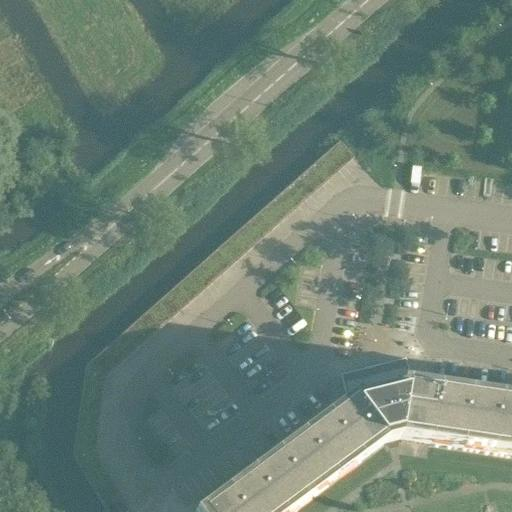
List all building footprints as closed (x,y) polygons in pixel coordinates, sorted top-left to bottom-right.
[(339,143),(330,150),(345,167),(353,159),(339,143)] [(337,174),(345,167),(330,150),(322,158),(337,174)] [(328,181),(337,174),(322,158),(314,165),(328,181)] [(320,189),(328,181),(314,165),(306,172),(320,189)] [(312,196),(320,189),(306,172),(297,180),(312,196)] [(304,203),(312,196),(297,180),(289,187),(304,203)] [(296,211),(304,203),(289,187),(281,194),(296,211)] [(287,218),(296,211),(281,194),(273,201),(287,218)] [(279,225),(287,218),(273,201),(265,209),(279,225)] [(271,232),(279,225),(265,209),(256,216),(271,232)] [(263,240),(271,232),(256,216),(248,223),(263,240)] [(254,247),(263,240),(248,223),(240,231),(254,247)] [(246,254),(254,247),(240,231),(232,238),(246,254)] [(238,262),(246,254),(232,238),(223,245),(238,262)] [(223,245),(215,252),(230,269),(238,262),(223,245)] [(221,276),(230,269),(215,252),(207,260),(221,276)] [(213,283),(221,276),(207,260),(199,267),(213,283)] [(205,291),(213,283),(199,267),(190,274),(205,291)] [(182,282),(197,298),(205,291),(190,274),(182,282)] [(182,282),(174,289),(189,305),(197,298),(182,282)] [(180,313),(189,305),(174,289),(166,296),(180,313)] [(172,320),(180,313),(166,296),(157,303),(172,320)] [(164,327),(172,320),(157,303),(149,311),(164,327)] [(156,335),(164,327),(149,311),(141,318),(156,335)] [(147,342),(156,335),(141,318),(133,325),(147,342)] [(139,349),(147,342),(133,325),(124,333),(139,349)] [(131,356),(139,349),(124,333),(116,340),(131,356)] [(123,364),(131,356),(116,340),(108,347),(123,364)] [(114,371),(123,364),(108,347),(100,354),(114,371)] [(106,378),(114,371),(100,354),(91,362),(106,378)] [(511,458),(511,401),(406,386),(407,382),(410,381),(404,360),(372,369),(339,377),(345,398),(347,397),(350,400),(199,511),(293,511),(384,445),(399,441),(400,441),(511,458)] [(106,379),(106,378),(91,362),(85,367),(83,380),(105,383),(106,379)] [(83,380),(82,391),(103,394),(105,383),(83,380)] [(103,394),(82,391),(80,401),(102,405),(103,394)] [(80,401),(78,412),(100,416),(102,405),(80,401)] [(99,426),(100,416),(78,412),(77,423),(99,426)] [(77,423),(75,434),(97,437),(99,426),(77,423)] [(75,434),(74,445),(95,448),(97,437),(75,434)] [(95,452),(95,448),(74,445),(72,457),(78,468),(97,456),(95,452)] [(102,466),(97,456),(78,468),(84,477),(102,466)] [(84,477),(89,486),(108,475),(102,466),(84,477)] [(114,484),(108,475),(89,486),(95,496),(114,484)] [(95,496),(101,505),(119,494),(114,484),(95,496)] [(110,511),(125,503),(119,494),(101,505),(104,511),(110,511)] [(130,511),(125,503),(110,511),(130,511)]
